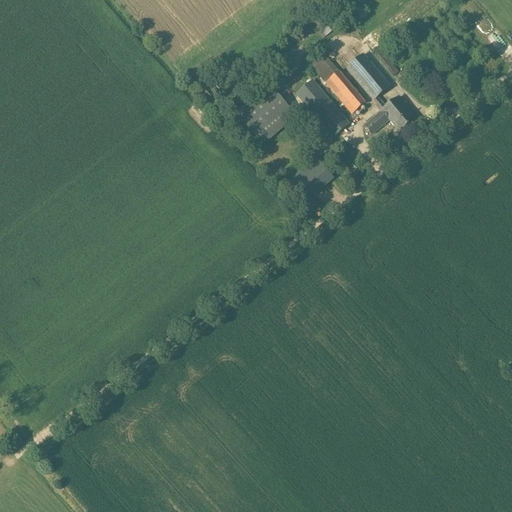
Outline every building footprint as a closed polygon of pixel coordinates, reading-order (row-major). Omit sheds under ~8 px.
[(311,23),(323,39),(339,26),(327,10),(311,23)] [(339,72),(324,55),(310,66),(325,84),(352,116),(366,104),(339,72)] [(399,98),(387,108),(379,98),(391,88),(364,55),(346,70),(373,102),(371,103),(380,113),(364,126),(371,136),(389,122),(399,134),(417,119),(399,98)] [(239,114),(264,144),(288,124),(282,116),(291,109),(272,87),(239,114)] [(333,140),(350,125),(323,92),(305,107),(333,140)] [(348,177),(365,164),(359,157),(343,170),(348,177)] [(316,158),(286,184),(307,210),(316,203),(311,198),(334,179),(316,158)]
